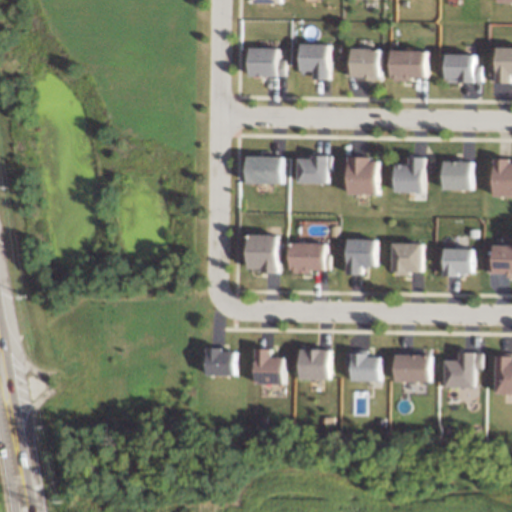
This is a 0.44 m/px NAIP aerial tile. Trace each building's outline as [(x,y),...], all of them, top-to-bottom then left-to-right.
[(331,43),(303,43),(302,73),(315,74),(315,78),(331,78),(331,43)] [(511,45),(498,46),(498,65),(491,64),(491,81),(511,81),(511,45)] [(280,47),(252,47),(251,75),(286,75),(287,59),(280,59),(280,47)] [(346,59),(346,75),(366,76),(366,79),(381,80),(382,48),(353,47),(353,59),(346,59)] [(427,79),(428,49),(393,49),(392,78),(427,79)] [(447,81),(482,80),(482,64),(475,64),(475,53),(447,53),(447,81)] [(299,181),(329,182),(330,154),(300,154),(299,181)] [(284,155),(249,155),(248,182),(284,182),(284,155)] [(350,192),(380,193),(380,156),(343,156),(343,172),(350,172),(350,192)] [(425,156),(410,156),(410,164),(397,164),(396,191),(425,191),(425,156)] [(511,195),(511,157),(496,158),(495,195),(511,195)] [(473,189),(473,160),(445,160),(445,188),(473,189)] [(249,268),(264,268),(264,272),(279,272),(280,234),(250,234),(249,268)] [(378,266),(378,238),(349,238),(349,273),(364,274),(364,265),(378,266)] [(329,242),(292,242),(292,271),(329,271),(329,242)] [(424,271),(425,242),(395,242),(394,274),(411,274),(411,270),(424,271)] [(511,244),(495,244),(495,253),(488,253),(488,273),(511,273),(511,244)] [(474,273),(474,247),(446,247),(446,273),(474,273)] [(302,378),(332,378),(332,347),(302,347),(302,378)] [(237,374),(237,348),(207,348),(207,374),(237,374)] [(257,382),(285,383),(286,356),(273,356),(273,348),(257,348),(257,382)] [(383,356),(369,355),(369,349),(347,349),(347,371),(354,371),(354,379),(382,380),(383,356)] [(397,380),(433,381),(433,351),(398,350),(397,380)] [(447,356),(447,386),(477,386),(477,368),(483,368),(483,352),(461,352),(461,356),(447,356)]
